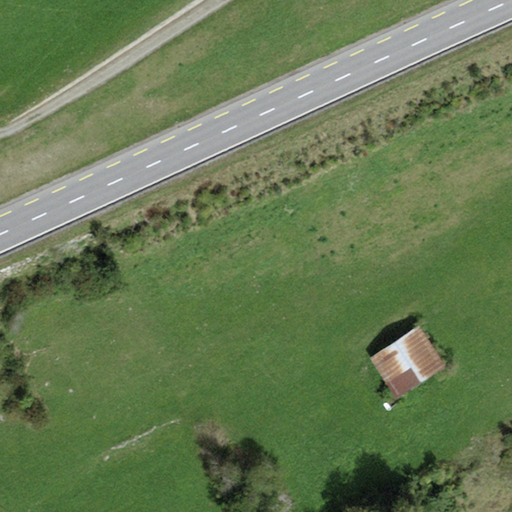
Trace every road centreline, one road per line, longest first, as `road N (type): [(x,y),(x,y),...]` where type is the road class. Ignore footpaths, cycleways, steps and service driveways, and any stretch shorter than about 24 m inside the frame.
road 1 (primary): [(0,233),(511,3)]
road 2 (track): [(0,135),(218,0)]
